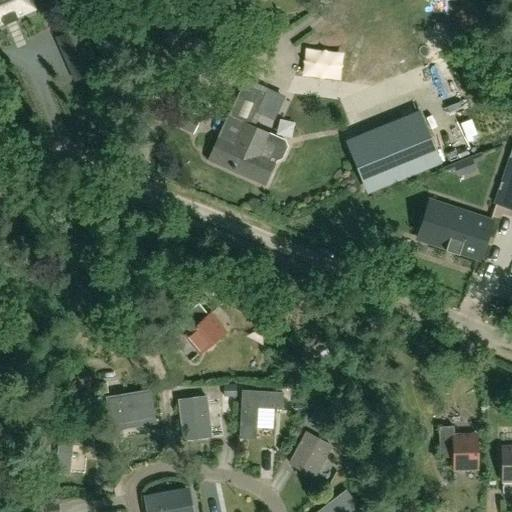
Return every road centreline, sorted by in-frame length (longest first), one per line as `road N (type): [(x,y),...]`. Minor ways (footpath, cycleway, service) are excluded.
road 1 (unclassified): [(511,342),(37,140)]
road 2 (residential): [(129,511),(135,487),(189,478),(229,483),(271,511)]
